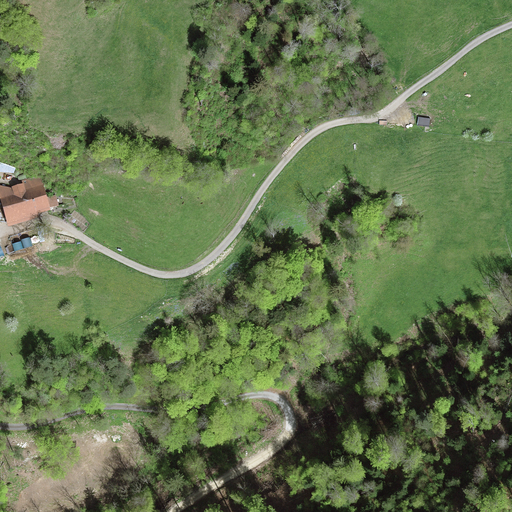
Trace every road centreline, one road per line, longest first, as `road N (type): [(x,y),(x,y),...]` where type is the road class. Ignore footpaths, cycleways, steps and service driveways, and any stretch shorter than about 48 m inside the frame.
road 1 (unclassified): [(511,24),(482,37),(382,114),(312,134),(227,240),(194,268),(148,270),(51,220),(0,233)]
road 2 (unclassified): [(0,426),(94,406),(184,411),(270,393),(283,399),(291,419),(276,444)]
road 3 (track): [(511,129),(442,119),(400,132),(350,120)]
road 4 (track): [(276,444),(173,511)]
